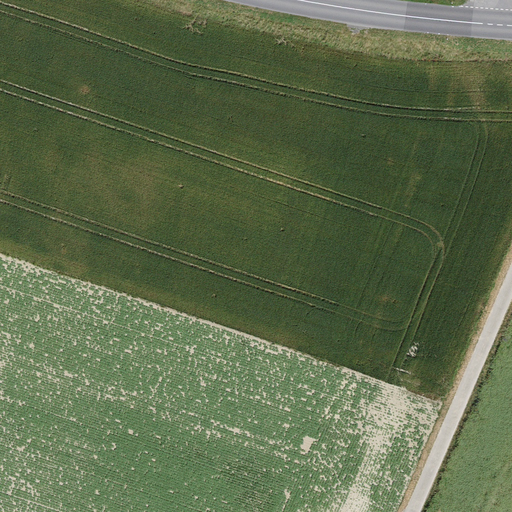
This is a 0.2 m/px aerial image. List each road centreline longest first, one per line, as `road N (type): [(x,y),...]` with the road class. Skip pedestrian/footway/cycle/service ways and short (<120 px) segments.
road 1 (track): [(408,511),(511,269)]
road 2 (tertiary): [(293,0),(511,26)]
